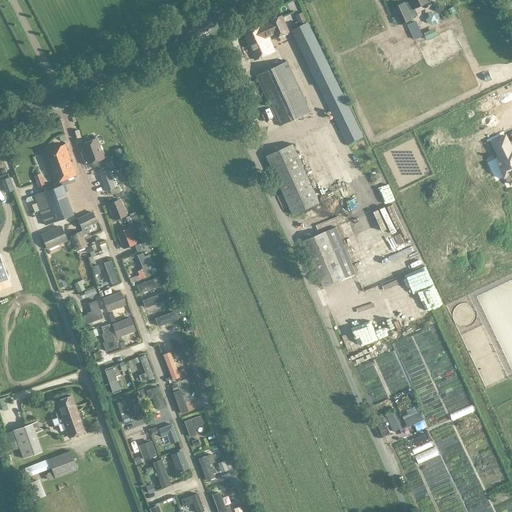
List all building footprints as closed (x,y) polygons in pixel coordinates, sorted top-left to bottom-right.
[(393,8),(400,24),(411,19),(407,9),(412,7),(413,9),(429,1),(428,0),(409,0),(410,1),(404,4),(404,3),(393,8)] [(306,22),(302,13),(296,16),(300,25),(306,22)] [(263,25),(268,37),(274,34),(275,34),(278,41),(284,39),(283,35),(290,32),(283,15),(269,21),(270,22),(263,25)] [(363,136),(352,115),(308,22),(291,30),(319,89),(336,123),(347,145),(363,136)] [(268,37),(263,25),(263,24),(243,32),(254,60),(274,52),(268,37)] [(445,47),(409,64),(414,76),(451,59),(445,47)] [(306,115),(307,114),(297,93),(298,93),(284,62),(265,71),(256,76),(279,127),(306,115)] [(399,66),(346,88),(353,104),(405,82),(399,66)] [(435,91),(361,118),(367,134),(441,107),(435,91)] [(480,119),(473,105),(466,108),(467,110),(446,120),(450,130),(451,131),(472,121),(473,123),(480,119)] [(278,133),(304,124),(302,119),(276,128),(278,133)] [(511,149),(505,136),(493,142),(500,157),(498,158),(502,166),(500,167),(505,176),(507,176),(511,184),(511,183),(511,149)] [(80,153),(82,158),(100,151),(96,139),(80,145),(82,152),(80,153)] [(292,215),(319,203),(293,144),(265,156),(292,215)] [(64,145),(51,150),(42,153),(53,183),(76,175),(64,145)] [(103,158),(100,151),(82,158),(85,166),(92,163),(94,168),(110,162),(108,156),(103,158)] [(20,155),(24,177),(34,175),(30,153),(20,155)] [(122,157),(115,161),(120,167),(126,163),(122,157)] [(108,167),(99,170),(106,191),(116,188),(108,167)] [(45,187),(40,173),(33,176),(38,189),(45,187)] [(9,177),(3,180),(0,181),(5,193),(8,192),(14,190),(9,177)] [(73,215),(71,207),(62,184),(43,192),(49,207),(54,222),(73,215)] [(39,211),(49,207),(43,192),(33,195),(39,211)] [(355,226),(390,209),(383,195),(375,199),(375,198),(348,211),(355,226)] [(108,204),(114,220),(126,216),(120,200),(108,204)] [(327,201),(331,213),(336,211),(332,200),(327,201)] [(54,222),(49,207),(39,211),(45,225),(54,222)] [(489,238),(511,228),(511,209),(482,222),(489,238)] [(82,229),(96,222),(92,211),(77,219),(82,229)] [(41,235),(46,245),(48,249),(67,241),(61,226),(41,235)] [(356,273),(336,227),(303,240),(323,287),(356,273)] [(117,233),(123,249),(135,244),(129,228),(117,233)] [(77,250),(87,246),(81,232),(71,235),(77,250)] [(139,275),(136,276),(138,280),(152,275),(143,253),(137,255),(143,269),(137,272),(139,275)] [(0,257),(0,281),(8,279),(0,257)] [(100,272),(98,265),(92,267),(95,274),(100,272)] [(160,278),(137,286),(140,294),(163,285),(160,278)] [(83,280),(74,284),(78,293),(85,290),(82,284),(84,283),(83,280)] [(103,299),(108,311),(125,305),(121,292),(103,299)] [(88,313),(88,315),(84,317),(87,325),(104,319),(97,301),(89,304),(92,312),(88,313)] [(362,306),(367,319),(376,315),(372,303),(362,306)] [(113,325),(117,337),(135,330),(130,318),(113,325)] [(117,347),(109,324),(101,327),(104,333),(102,334),(105,342),(103,343),(106,351),(117,347)] [(338,326),(344,344),(356,339),(350,324),(345,327),(344,324),(338,326)] [(187,337),(179,340),(186,358),(181,360),(183,364),(195,359),(187,337)] [(160,348),(166,368),(174,366),(168,345),(160,348)] [(134,351),(123,356),(128,367),(139,363),(134,351)] [(108,361),(101,364),(109,384),(116,381),(108,361)] [(185,370),(186,374),(191,372),(198,390),(206,387),(198,365),(185,370)] [(158,387),(146,392),(149,400),(152,399),(157,411),(165,408),(158,387)] [(212,403),(209,395),(187,403),(190,411),(212,403)] [(4,398),(0,399),(0,401),(3,411),(8,409),(6,405),(11,403),(9,396),(4,398)] [(71,396),(52,403),(57,417),(60,423),(78,416),(71,396)] [(124,401),(117,403),(124,424),(132,422),(124,401)] [(417,406),(407,410),(406,409),(401,412),(408,427),(424,420),(417,406)] [(385,412),(394,432),(402,428),(394,409),(385,412)] [(218,418),(215,410),(192,419),(195,427),(218,418)] [(60,423),(58,424),(61,430),(66,428),(69,437),(84,431),(78,416),(60,423)] [(174,435),(171,421),(163,423),(162,420),(155,422),(158,438),(174,435)] [(13,430),(16,440),(35,433),(32,423),(13,430)] [(221,428),(199,436),(202,444),(224,436),(221,428)] [(35,433),(16,440),(23,458),(42,451),(35,433)] [(139,454),(153,451),(149,435),(136,438),(139,454)] [(227,443),(205,451),(208,459),(229,451),(227,443)] [(174,466),(185,462),(179,444),(168,449),(174,466)] [(8,459),(14,457),(10,446),(4,449),(8,459)] [(132,458),(139,455),(137,449),(130,451),(132,458)] [(78,469),(70,450),(47,459),(50,468),(54,478),(78,469)] [(221,455),(216,457),(218,466),(224,464),(221,455)] [(162,458),(153,461),(162,487),(171,484),(162,458)] [(28,476),(50,468),(47,459),(24,468),(28,476)] [(215,479),(217,484),(229,479),(227,475),(215,479)] [(152,484),(146,487),(149,494),(155,492),(152,484)] [(216,485),(210,487),(217,511),(222,511),(227,511),(224,499),(220,500),(216,485)] [(177,493),(181,503),(187,501),(189,508),(200,504),(194,487),(177,493)] [(44,491),(31,496),(33,501),(46,496),(44,491)]
